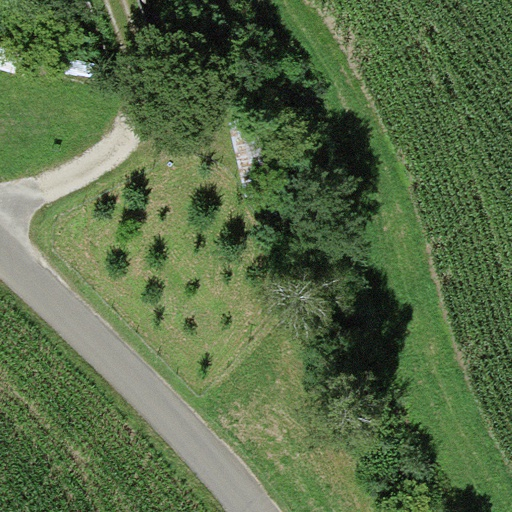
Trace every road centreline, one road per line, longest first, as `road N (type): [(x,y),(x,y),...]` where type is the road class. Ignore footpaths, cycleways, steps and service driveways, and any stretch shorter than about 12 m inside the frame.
road 1 (unclassified): [(0,254),(194,442),(250,511)]
road 2 (track): [(0,199),(109,153),(133,116),(109,0)]
